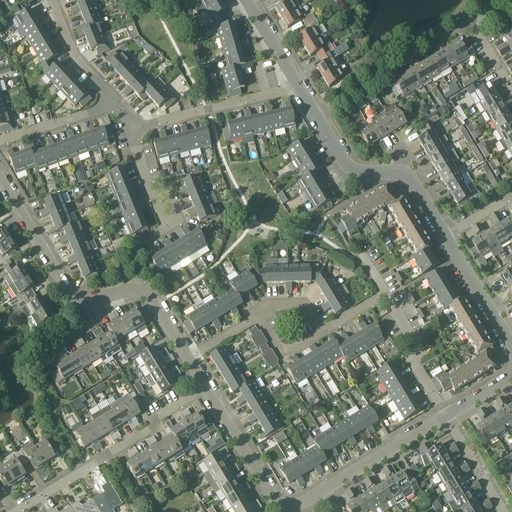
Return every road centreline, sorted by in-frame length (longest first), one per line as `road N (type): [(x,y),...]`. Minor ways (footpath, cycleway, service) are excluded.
road 1 (residential): [(205,388),(10,511)]
road 2 (residential): [(444,235),(410,180),(353,167),(299,87)]
road 3 (residential): [(128,120),(165,122),(299,87)]
road 4 (residential): [(95,300),(69,293),(0,175)]
road 5 (residential): [(290,508),(205,388)]
road 6 (residential): [(140,242),(166,230),(128,120)]
road 7 (residential): [(444,417),(412,363),(420,352),(384,294)]
road 8 (residential): [(128,120),(76,55),(53,0)]
road 9 (residential): [(322,490),(444,417)]
road 10 (residential): [(0,141),(88,114),(128,120)]
road 11 (residential): [(511,345),(444,235)]
road 12 (residential): [(186,356),(144,294),(95,300)]
